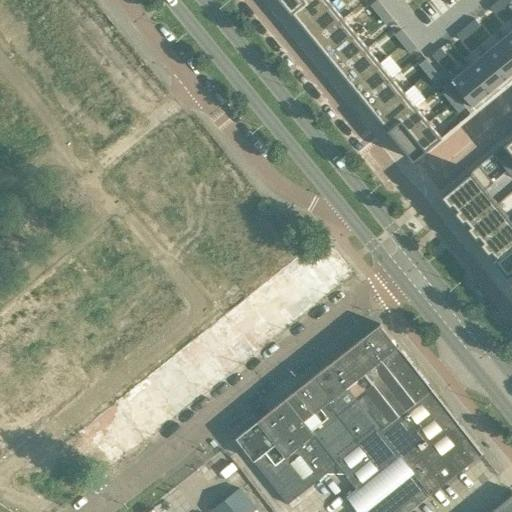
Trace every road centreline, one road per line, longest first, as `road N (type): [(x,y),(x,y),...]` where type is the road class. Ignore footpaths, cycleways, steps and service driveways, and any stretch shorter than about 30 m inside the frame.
road 1 (secondary): [(511,376),(205,0)]
road 2 (residential): [(511,317),(249,0)]
road 3 (unknown): [(115,196),(196,299),(195,314),(0,474)]
road 4 (residential): [(96,511),(395,274)]
road 5 (residential): [(124,0),(273,183),(354,229)]
road 6 (secondary): [(171,0),(354,229)]
road 7 (secondary): [(395,274),(511,415)]
road 8 (unknown): [(115,196),(0,292)]
road 9 (unknown): [(152,115),(57,0)]
road 10 (unknown): [(0,62),(91,168)]
